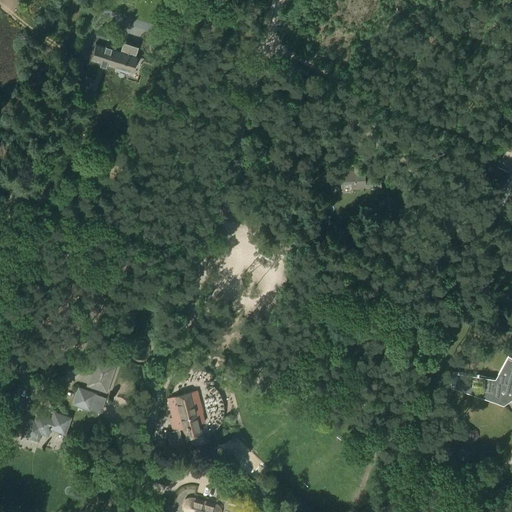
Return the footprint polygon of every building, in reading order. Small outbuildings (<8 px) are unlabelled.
[(123,41),(120,51),(95,43),(90,60),(138,74),(143,58),(134,55),(135,55),(138,46),(123,41)] [(354,170),(320,172),(320,182),(342,181),(343,187),(356,186),(356,187),(381,186),(381,179),(365,179),(365,171),(363,171),(363,163),(354,163),(354,170)] [(195,340),(192,349),(205,353),(208,345),(195,340)] [(453,372),(451,387),(504,405),(511,398),(511,356),(508,354),(496,377),(496,378),(494,378),(453,372)] [(97,358),(88,385),(107,392),(117,365),(97,358)] [(186,361),(185,366),(185,370),(189,374),(193,374),(198,370),(199,365),(198,361),(196,359),(190,358),(186,361)] [(78,386),(72,404),(90,410),(96,392),(78,386)] [(170,397),(167,398),(168,403),(172,417),(170,418),(173,429),(171,430),(167,431),(171,445),(183,441),(179,428),(182,427),(185,438),(190,437),(192,444),(206,441),(205,437),(201,432),(199,423),(204,421),(201,411),(202,411),(197,390),(170,397)] [(28,419),(23,434),(29,436),(30,433),(35,434),(36,430),(47,434),(50,427),(64,432),(69,417),(54,412),(52,419),(37,414),(35,422),(28,419)] [(266,425),(269,417),(252,412),(249,421),(266,425)] [(221,511),(221,509),(221,508),(220,507),(220,506),(219,505),(218,505),(217,504),(216,503),(215,503),(194,497),(193,497),(192,497),(190,497),(189,497),(188,497),(187,497),(186,498),(185,498),(184,499),(183,500),(183,501),(182,503),(182,504),(181,505),(181,506),(181,507),(181,508),(182,509),(182,510),(183,511),(184,511),(183,511),(221,511)]
